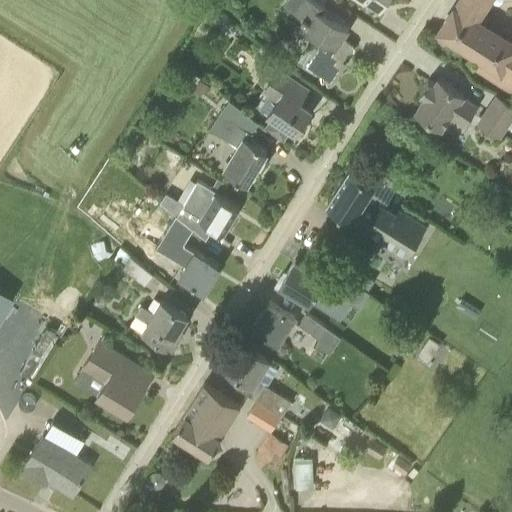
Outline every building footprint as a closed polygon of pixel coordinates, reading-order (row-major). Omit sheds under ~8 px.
[(287,0),(287,2),(303,12),(302,14),(306,16),(302,24),(327,40),(324,44),(308,47),(309,52),(302,63),(321,75),(322,81),(327,80),(328,84),(333,83),(344,66),(340,63),(348,51),(354,49),(353,43),(342,36),(349,25),(322,7),(325,2),(321,0),(287,0)] [(483,10),(467,0),(459,0),(440,29),(479,55),(473,65),(511,90),(511,38),(479,16),(483,10)] [(467,0),(483,10),(490,0),(467,0)] [(266,126),(283,138),(290,128),(296,132),(312,108),(300,100),(308,87),(279,68),(268,83),(272,86),(281,92),(268,113),(273,117),(266,126)] [(432,123),(441,129),(450,116),(463,125),(477,103),(464,94),(463,96),(454,89),(455,88),(439,77),(435,83),(429,79),(420,92),(426,96),(417,110),(433,121),(432,123)] [(209,85),(201,78),(194,87),(202,94),(209,85)] [(499,137),(511,118),(511,104),(496,93),(477,122),(499,137)] [(222,109),(239,122),(228,139),(238,145),(224,169),(247,183),(255,170),(259,173),(264,165),(260,162),(267,149),(249,138),(259,122),(230,98),(222,109)] [(370,228),(384,204),(387,199),(370,188),(374,181),(350,165),(328,201),(370,228)] [(215,224),(224,229),(240,204),(223,194),(216,190),(198,179),(177,214),(192,227),(206,239),(215,224)] [(213,187),(216,190),(223,194),(228,185),(218,179),(213,187)] [(494,201),(499,204),(505,196),(500,192),(494,201)] [(384,204),(370,228),(407,252),(425,224),(400,208),(397,212),(384,204)] [(186,265),(180,274),(192,281),(192,283),(195,285),(196,283),(204,289),(219,264),(195,250),(183,243),(192,227),(177,214),(157,247),(186,265)] [(152,273),(132,256),(123,265),(144,283),(152,273)] [(351,279),(326,262),(318,274),(295,259),(280,282),(309,301),(310,299),(331,312),(351,279)] [(0,287),(0,314),(11,295),(0,287)] [(142,334),(171,351),(184,331),(180,328),(188,315),(161,298),(153,311),(141,304),(135,314),(149,322),(142,334)] [(479,310),(461,299),(456,305),(475,317),(479,310)] [(269,300),(253,325),(263,331),(262,333),(266,335),(267,333),(278,341),(295,316),(269,300)] [(299,323),(319,337),(315,343),(329,352),(340,335),(307,312),(299,323)] [(430,335),(423,345),(433,352),(440,342),(430,335)] [(100,339),(83,366),(106,380),(97,394),(128,412),(144,386),(120,372),(129,357),(100,339)] [(255,349),(256,347),(253,345),(252,347),(243,341),(227,367),(253,383),(261,389),(265,383),(268,385),(277,368),(266,361),(269,358),(255,349)] [(173,431),(209,454),(241,405),(205,382),(173,431)] [(255,398),(282,415),(292,400),(268,385),(265,383),(261,389),(255,398)] [(291,444),(269,431),(254,455),(276,468),(291,444)] [(43,433),(23,466),(46,481),(49,477),(73,492),(91,463),(76,454),(43,433)] [(389,445),(374,436),(366,448),(380,458),(389,445)] [(344,460),(334,454),(326,466),(336,472),(344,460)] [(313,486),(312,456),(294,458),(296,487),(313,486)] [(157,471),(156,471),(155,471),(154,471),(153,471),(152,472),(151,473),(150,474),(149,475),(149,476),(148,477),(148,478),(148,479),(148,480),(148,481),(149,482),(149,483),(150,484),(150,485),(151,485),(152,486),(153,487),(154,487),(155,487),(156,487),(157,487),(158,487),(159,487),(160,487),(160,486),(161,486),(162,485),(163,484),(164,483),(164,482),(164,481),(165,480),(165,479),(165,478),(164,477),(164,476),(164,475),(163,474),(162,473),(161,472),(160,472),(160,471),(159,471),(158,471),(157,471)]
